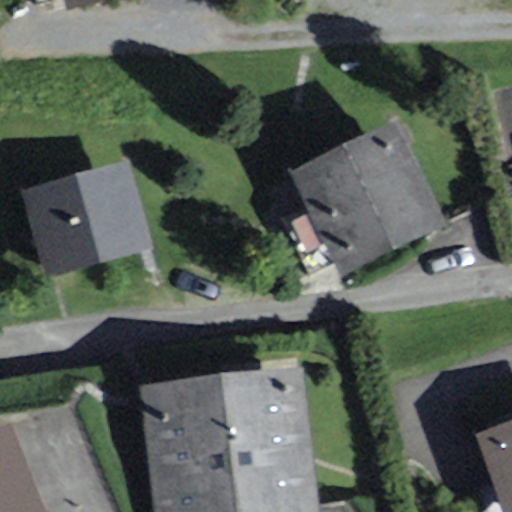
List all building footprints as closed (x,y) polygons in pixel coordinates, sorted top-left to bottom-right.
[(291,171),(343,274),(447,223),(395,119),(291,171)] [(47,276),(154,246),(130,159),(22,190),(47,276)] [(142,388),(157,511),(320,511),(302,367),(142,388)] [(48,511),(15,420),(0,425),(0,511),(48,511)] [(511,511),(511,420),(478,433),(509,511),(511,511)]
